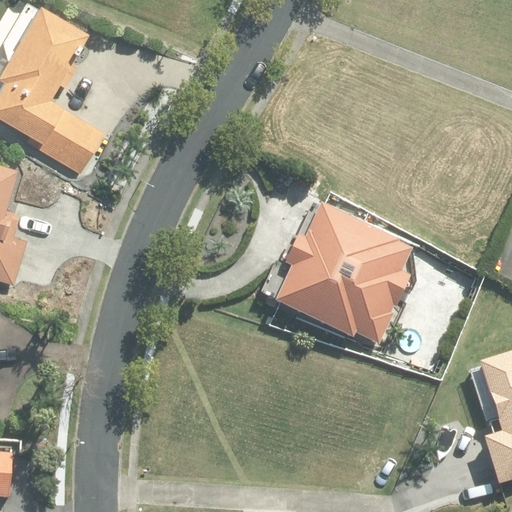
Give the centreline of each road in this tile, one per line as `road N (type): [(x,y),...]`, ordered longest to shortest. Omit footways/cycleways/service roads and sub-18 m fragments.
road 1 (residential): [(99,489),(106,389),(137,267),(170,189),(278,0)]
road 2 (residential): [(99,489),(376,511)]
